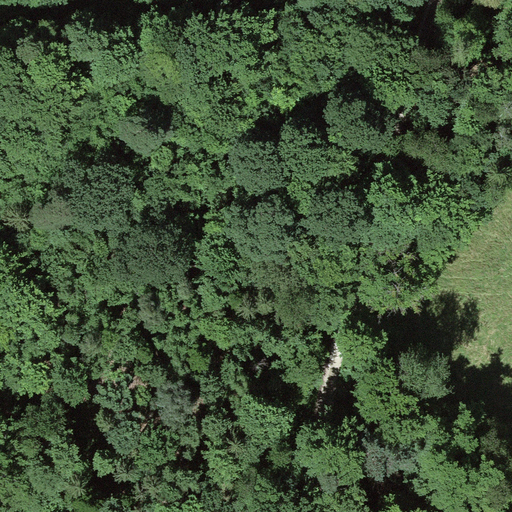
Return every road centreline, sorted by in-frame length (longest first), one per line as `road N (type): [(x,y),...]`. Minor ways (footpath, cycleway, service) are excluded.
road 1 (track): [(334,362),(434,0)]
road 2 (track): [(334,362),(399,277),(511,168)]
road 3 (track): [(334,362),(312,511)]
